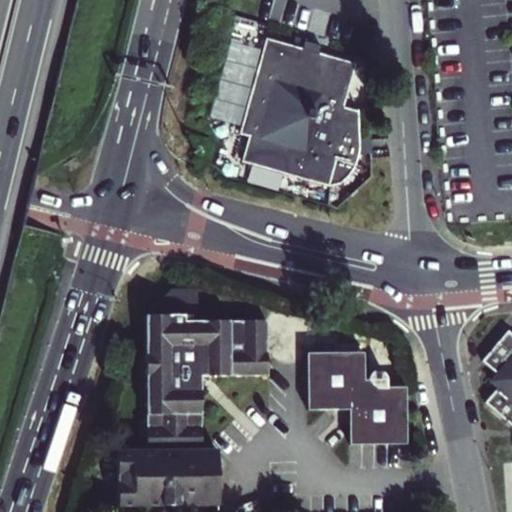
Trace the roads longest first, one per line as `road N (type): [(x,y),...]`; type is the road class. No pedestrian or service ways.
road 1 (residential): [(112,214),(426,284)]
road 2 (residential): [(414,258),(200,201),(130,146)]
road 3 (primary): [(23,511),(112,214)]
road 4 (residential): [(395,0),(414,258)]
road 5 (unknown): [(467,481),(367,483),(326,475),(248,415)]
road 6 (residential): [(426,284),(473,511)]
road 7 (trunk): [(0,149),(37,0)]
road 8 (primary): [(130,146),(167,0)]
